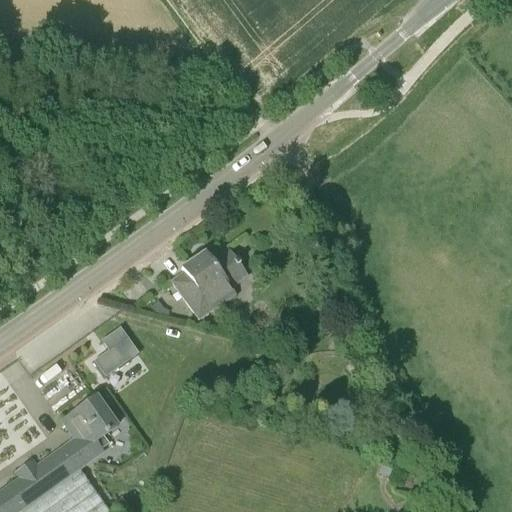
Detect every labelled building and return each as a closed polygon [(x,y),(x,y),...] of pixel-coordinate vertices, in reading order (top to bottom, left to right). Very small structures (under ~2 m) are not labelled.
[(237,267),(239,266),(236,262),(235,263),(226,251),(209,263),(204,255),(181,271),(183,274),(170,284),(197,322),(233,297),(228,290),(245,279),(237,267)] [(108,353),(93,364),(105,380),(138,356),(119,330),(101,343),(108,353)] [(102,439),(116,429),(96,400),(62,424),(78,446),(15,490),(12,486),(0,495),(0,511),(20,511),(101,455),(99,452),(108,446),(102,439)] [(393,470),(381,465),(377,477),(389,481),(393,470)] [(106,511),(79,473),(24,511),(106,511)]
